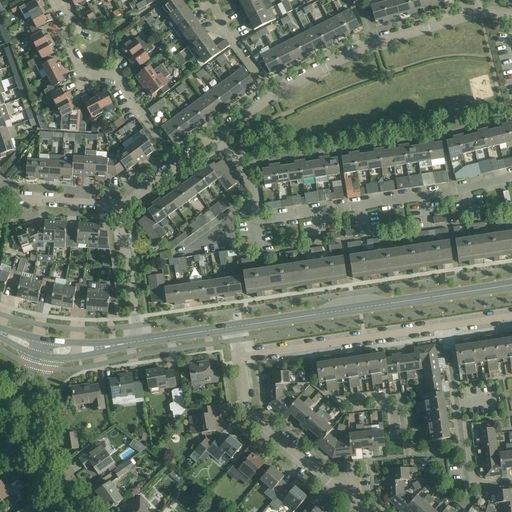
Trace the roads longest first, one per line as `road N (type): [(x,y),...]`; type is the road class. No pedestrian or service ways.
road 1 (tertiary): [(235,326),(511,284)]
road 2 (residential): [(511,177),(258,222),(257,212)]
road 3 (residential): [(511,482),(468,487),(443,325)]
road 4 (residential): [(362,511),(251,415),(239,356)]
road 5 (residential): [(239,356),(443,325)]
road 6 (residential): [(177,163),(118,80),(79,73)]
road 7 (residential): [(138,341),(119,207)]
